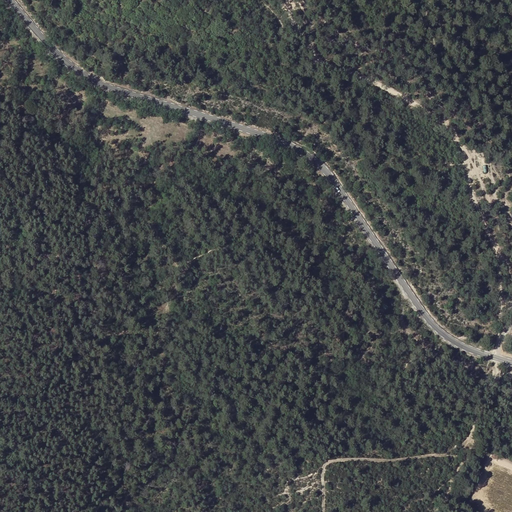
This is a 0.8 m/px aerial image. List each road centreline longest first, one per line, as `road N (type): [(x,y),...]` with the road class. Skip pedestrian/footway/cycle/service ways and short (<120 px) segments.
road 1 (tertiary): [(511,362),(472,348),(434,318),(323,165),(87,75),(16,0)]
road 2 (track): [(277,0),(322,59),(443,115),(497,260),(497,357)]
